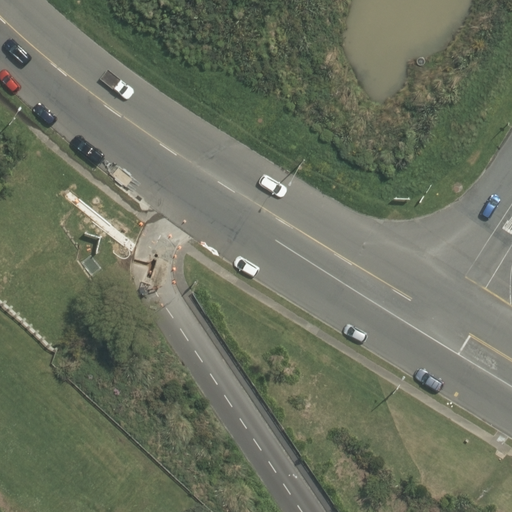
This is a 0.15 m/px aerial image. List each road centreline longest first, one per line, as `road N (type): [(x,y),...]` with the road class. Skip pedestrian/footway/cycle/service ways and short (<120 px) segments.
road 1 (secondary): [(0,18),(290,242),(435,327)]
road 2 (tertiary): [(435,327),(511,204)]
